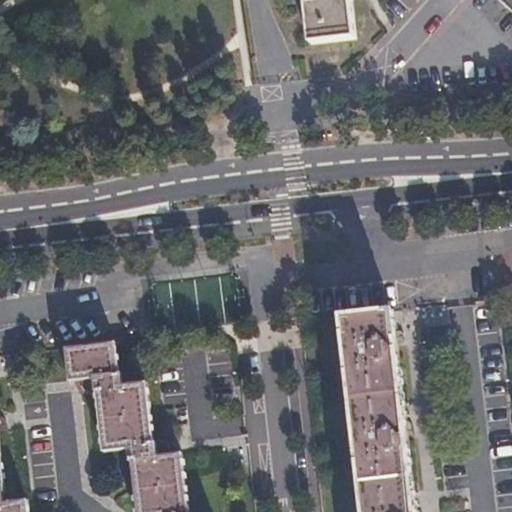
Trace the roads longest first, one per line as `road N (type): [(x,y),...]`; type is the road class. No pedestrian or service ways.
road 1 (primary): [(510,172),(315,172),(160,195),(54,224)]
road 2 (primary): [(54,224),(348,201)]
road 3 (residential): [(0,312),(124,297),(145,276),(261,263)]
road 4 (residential): [(261,263),(291,511)]
road 5 (primary): [(348,201),(510,172)]
road 6 (residential): [(261,263),(277,261),(315,281),(388,270)]
road 7 (residential): [(388,270),(453,246),(511,239)]
